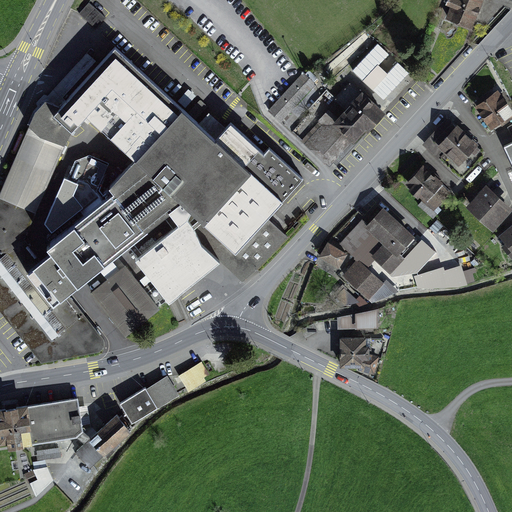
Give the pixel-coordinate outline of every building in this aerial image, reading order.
[(472,31),(484,0),(447,0),(445,7),(450,9),(446,20),(472,31)] [(97,31),(107,19),(90,4),(80,16),(97,31)] [(354,67),(385,98),(411,73),(398,60),(388,70),(381,63),(391,53),(379,42),(354,67)] [(216,142),(115,50),(62,109),(46,103),(34,114),(0,194),(0,313),(41,365),(96,355),(102,353),(104,350),(105,344),(103,340),(71,298),(102,275),(107,280),(91,295),(124,338),(160,311),(126,267),(120,271),(114,265),(169,219),(177,230),(135,263),(169,308),(222,266),(246,284),(288,239),(269,221),(304,181),(269,148),(264,154),(231,124),(216,142)] [(268,112),(281,123),(316,85),(303,73),(268,112)] [(414,84),(414,85),(423,92),(427,87),(417,80),(414,84)] [(368,135),(386,116),(375,105),(377,103),(364,92),(363,94),(350,82),(336,98),(327,91),(293,132),(302,141),(301,142),(330,168),(333,164),(336,166),(366,134),(368,135)] [(511,112),(498,92),(474,108),(492,135),(511,120),(511,112)] [(456,127),(447,119),(422,146),(461,181),(485,153),(478,147),(479,146),(457,127),(456,127)] [(431,174),(423,166),(405,186),(410,190),(408,192),(418,201),(420,199),(434,212),(452,193),(441,182),(442,181),(433,172),(431,174)] [(511,212),(511,209),(486,187),(466,209),(493,234),(511,212)] [(415,238),(383,210),(369,225),(364,229),(383,246),(375,254),(372,258),(392,276),(406,261),(405,260),(419,244),(414,240),(415,238)] [(362,219),(339,244),(357,260),(359,263),(360,262),(371,251),(375,254),(383,246),(364,229),(369,225),(362,219)] [(343,230),(348,234),(357,224),(352,220),(343,230)] [(511,226),(498,238),(504,245),(501,248),(511,261),(511,226)] [(327,242),(318,258),(338,271),(348,255),(336,248),(338,243),(331,239),(329,243),(327,242)] [(357,260),(342,277),(372,304),(400,293),(387,280),(383,284),(360,262),(359,263),(357,260)] [(444,268),(415,277),(417,289),(450,289),(446,276),(444,268)] [(462,271),(446,276),(450,289),(466,285),(462,271)] [(338,318),(338,329),(378,329),(378,310),(338,318)] [(341,364),(361,364),(360,367),(374,371),(379,352),(382,352),(386,337),(384,334),(341,335),(341,364)] [(210,373),(202,360),(178,374),(188,390),(206,380),(204,377),(210,373)] [(120,400),(132,421),(179,392),(168,373),(147,387),(145,384),(120,400)] [(76,434),(83,428),(78,394),(28,402),(28,399),(0,403),(0,440),(8,439),(9,444),(76,434)] [(75,448),(90,464),(104,452),(108,456),(122,440),(119,437),(133,425),(117,409),(91,433),(87,430),(83,428),(76,434),(80,437),(84,440),(75,448)] [(60,447),(37,450),(37,455),(36,455),(37,459),(62,456),(60,447)] [(48,465),(33,468),(33,469),(24,473),(28,481),(30,480),(36,495),(53,479),(48,465)]
